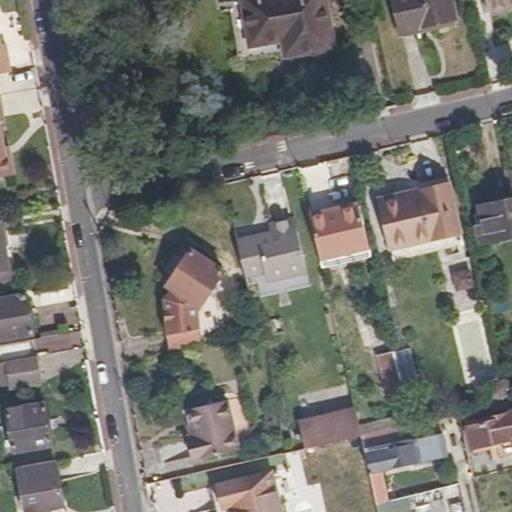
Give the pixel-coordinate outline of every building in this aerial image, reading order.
[(330,47),(321,0),(243,0),(251,45),(297,37),(300,53),(330,47)] [(456,19),(451,0),(393,0),(401,35),(418,31),(417,27),(456,19)] [(511,0),(487,0),(491,14),(511,9),(511,0)] [(0,70),(11,69),(8,54),(4,55),(1,43),(0,35),(0,70)] [(0,175),(15,172),(12,153),(7,153),(6,145),(0,115),(5,115),(1,94),(0,93),(0,175)] [(154,133),(170,137),(173,124),(157,121),(154,133)] [(383,210),(392,249),(458,234),(447,185),(420,191),(423,200),(383,210)] [(511,237),(511,201),(477,209),(484,243),(511,237)] [(362,208),(314,219),(322,257),(371,246),(362,208)] [(240,239),(250,284),(259,283),(262,297),(313,285),(299,219),(272,223),(274,234),(261,237),(261,235),(240,239)] [(458,234),(392,249),(395,262),(461,247),(458,234)] [(371,246),(322,257),(324,265),(374,255),(371,246)] [(465,246),(461,247),(448,250),(450,262),(468,258),(465,246)] [(166,335),(170,351),(205,344),(201,329),(202,329),(199,309),(204,312),(228,275),(195,252),(170,289),(163,298),(166,335)] [(457,293),(477,287),(477,286),(480,285),(476,270),(472,271),(472,268),(452,273),(457,293)] [(0,339),(35,334),(28,294),(0,299),(0,339)] [(339,327),(346,357),(360,354),(362,360),(366,359),(358,322),(339,327)] [(396,355),(405,394),(420,390),(411,351),(396,355)] [(8,363),(39,358),(38,354),(7,360),(8,363)] [(389,398),(405,394),(396,355),(385,357),(387,367),(383,369),(389,398)] [(44,381),(39,358),(8,363),(11,383),(12,387),(44,381)] [(0,374),(2,385),(11,383),(8,363),(7,360),(0,360),(0,374)] [(395,416),(361,425),(363,436),(412,423),(405,394),(389,398),(393,404),(392,404),(395,416)] [(460,412),(461,419),(511,407),(511,399),(511,400),(460,412)] [(240,452),(229,401),(189,410),(195,438),(189,439),(194,461),(240,452)] [(54,445),(47,403),(8,410),(14,452),(54,445)] [(300,424),(305,449),(363,436),(361,425),(357,411),(300,424)] [(511,453),(511,411),(468,421),(475,454),(499,450),(500,457),(511,453)] [(366,451),(371,473),(382,470),(448,455),(443,433),(366,451)] [(56,459),(19,466),(28,511),(65,504),(56,459)] [(375,491),(378,504),(386,502),(383,489),(386,489),(382,470),(371,473),(375,491)] [(281,511),(273,472),(216,485),(221,508),(231,507),(232,511),(281,511)] [(392,511),(390,501),(386,502),(378,504),(380,511),(392,511)]
